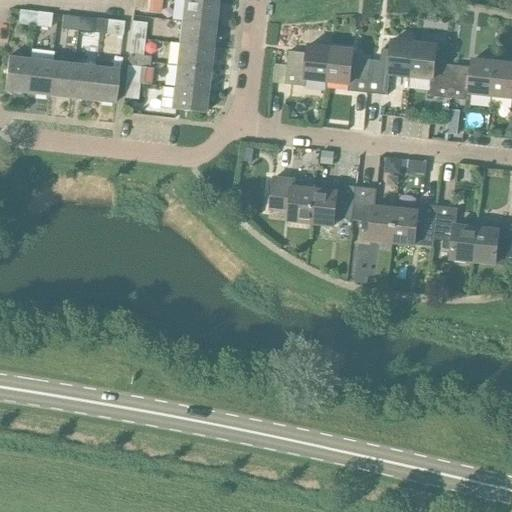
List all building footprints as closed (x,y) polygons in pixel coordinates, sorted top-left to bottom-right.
[(161,14),(162,0),(135,0),(134,11),(161,14)] [(215,25),(218,3),(193,0),(179,0),(184,0),(182,20),(215,25)] [(36,13),(20,11),(18,25),(34,27),(36,13)] [(36,13),(34,27),(50,29),(52,15),(36,13)] [(62,30),(79,32),(80,18),(63,16),(62,30)] [(80,18),(79,32),(100,34),(102,20),(80,18)] [(100,34),(123,37),(125,23),(102,20),(100,34)] [(179,42),(213,47),(215,25),(182,20),(179,42)] [(130,40),(144,42),(145,42),(147,24),(132,22),(130,40)] [(142,62),(144,42),(130,40),(128,60),(142,62)] [(390,76),(411,78),(415,44),(393,41),(391,51),(382,50),(382,51),(384,51),(383,66),(371,64),(368,94),(388,96),(390,76)] [(210,68),(213,47),(179,42),(177,64),(210,68)] [(430,97),(450,99),(454,69),(442,68),(443,58),(445,58),(445,57),(436,56),(437,46),(415,44),(411,78),(432,80),(430,97)] [(306,80),(327,83),(331,48),(309,46),(308,58),(290,55),(290,52),(289,52),(285,85),(305,87),(306,80)] [(331,48),(327,83),(349,85),(348,92),(368,94),(371,64),(352,62),(353,51),(331,48)] [(30,60),(8,58),(4,91),(26,94),(30,60)] [(26,94),(48,96),(52,63),(30,60),(26,94)] [(151,63),(142,62),(128,60),(125,83),(139,84),(151,85),(153,69),(150,69),(151,63)] [(471,95),(492,97),(496,63),(474,60),(472,71),(454,69),(450,99),(470,102),(471,95)] [(52,63),(48,96),(71,99),(74,65),(52,63)] [(115,104),(119,70),(107,69),(107,64),(96,63),(95,68),(97,68),(93,102),(115,104)] [(511,64),(496,63),(492,97),(511,99),(511,64)] [(208,90),(210,68),(177,64),(174,86),(208,90)] [(71,99),(93,102),(97,68),(95,68),(74,65),(71,99)] [(125,83),(124,99),(138,101),(139,84),(125,83)] [(205,114),(208,90),(174,86),(171,110),(205,114)] [(448,121),(447,134),(457,135),(458,122),(448,121)] [(504,132),(503,138),(511,138),(511,127),(510,128),(504,132)] [(254,150),(246,149),(244,162),(252,163),(254,150)] [(321,151),(320,165),(333,166),(334,153),(321,151)] [(386,157),(384,173),(400,175),(402,159),(386,157)] [(409,161),(407,175),(425,177),(427,163),(409,161)] [(311,224),(315,190),(294,188),(295,181),(275,178),(271,212),(272,212),(272,208),(291,211),(289,222),(311,224)] [(315,190),(311,224),(334,227),(335,215),(354,218),(357,188),(337,186),(336,192),(315,190)] [(362,230),(371,231),(370,241),(392,244),(396,209),(375,207),(377,190),(357,188),(354,218),(366,219),(364,229),(362,229),(362,230)] [(396,209),(392,244),(415,246),(416,235),(435,237),(438,207),(418,205),(418,211),(396,209)] [(438,207),(435,237),(447,238),(445,248),(443,248),(443,249),(452,250),(451,260),(473,263),(477,228),(456,226),(458,209),(438,207)] [(477,228),(473,263),(495,266),(496,257),(511,258),(511,225),(499,224),(498,231),(477,228)]
